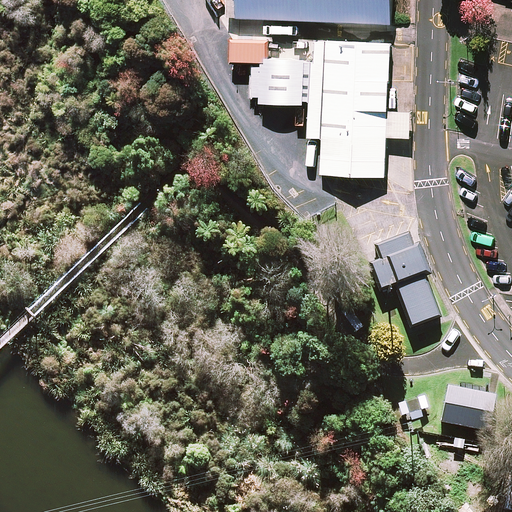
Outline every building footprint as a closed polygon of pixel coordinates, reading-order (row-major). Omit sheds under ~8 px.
[(387,0),(225,0),(226,6),(387,11),(387,0)] [(296,45),(249,44),(247,91),(294,93),(296,45)] [(323,44),(321,121),(384,123),(386,46),(323,44)] [(384,123),(321,121),(319,165),(383,167),(384,123)] [(439,309),(409,221),(373,234),(381,259),(369,263),(378,289),(390,285),(403,322),(439,309)] [(362,290),(331,311),(351,340),(382,319),(362,290)] [(497,397),(449,388),(442,426),(490,435),(497,397)] [(430,418),(425,398),(399,405),(402,417),(410,415),(412,423),(430,418)] [(504,511),(479,462),(442,482),(458,511),(504,511)]
